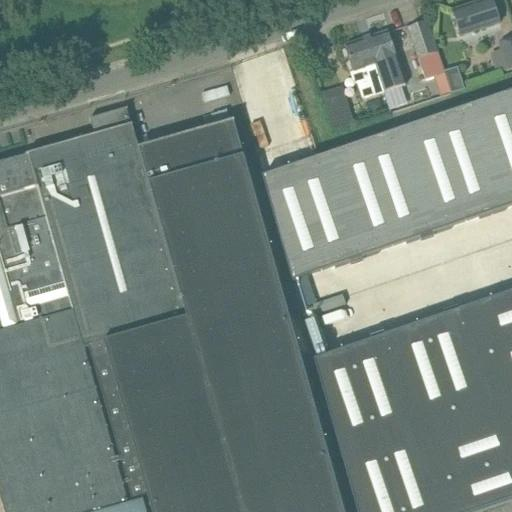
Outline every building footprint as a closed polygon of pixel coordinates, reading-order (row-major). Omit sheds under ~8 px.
[(460,37),(473,32),(500,24),(492,0),(488,0),(452,12),(460,37)] [(409,29),(419,59),(426,80),(444,74),(427,22),(409,29)] [(367,39),(384,93),(405,86),(396,59),(397,59),(388,32),(367,39)] [(303,41),(311,64),(324,60),(317,37),(303,41)] [(363,100),(384,93),(367,39),(345,47),(363,100)] [(511,39),(499,44),(508,72),(511,70),(511,39)] [(310,162),(261,178),(292,283),(511,208),(511,92),(474,106),(320,158),(310,162)] [(346,102),(326,109),(332,131),(353,125),(346,102)] [(243,107),(224,109),(225,121),(244,120),(243,107)] [(95,136),(0,163),(0,501),(3,511),(343,511),(234,124),(234,122),(139,149),(132,126),(131,126),(127,111),(128,111),(128,110),(89,120),(89,121),(91,121),(95,136)] [(356,511),(477,511),(511,500),(511,293),(314,361),(356,511)]
